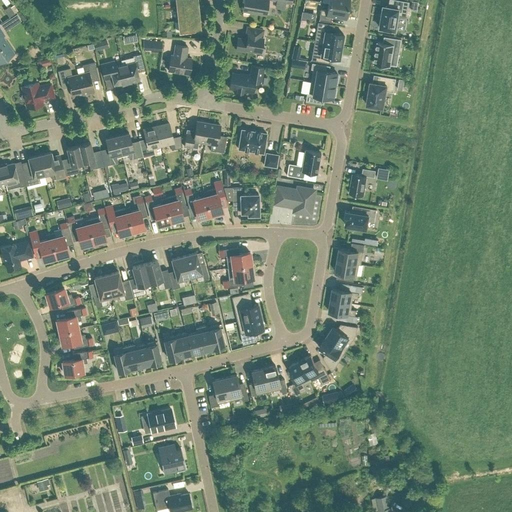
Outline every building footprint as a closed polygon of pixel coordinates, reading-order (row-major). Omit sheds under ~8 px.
[(244,0),(242,11),(265,15),(267,0),(244,0)] [(273,0),(276,0),(275,7),(284,9),(285,2),(291,3),(292,0),(273,0)] [(384,4),(381,25),(399,28),(402,15),(409,16),(411,1),(401,0),(398,0),(397,7),(384,4)] [(412,0),(411,9),(417,10),(419,1),(412,0)] [(346,18),(348,6),(328,2),(327,9),(320,8),(319,19),(330,21),(331,15),(346,18)] [(177,5),(178,18),(198,16),(197,3),(177,5)] [(4,9),(9,16),(14,13),(9,6),(4,9)] [(198,16),(178,18),(180,31),(200,29),(198,16)] [(2,23),(6,29),(11,25),(7,20),(2,23)] [(317,21),(314,41),(341,45),(341,44),(343,44),(344,35),(343,35),(343,33),(333,31),(330,31),(331,23),(317,21)] [(245,49),(260,52),(263,37),(261,37),(263,29),(247,26),(245,39),(238,37),(236,48),(245,50),(245,49)] [(0,62),(14,53),(2,36),(4,35),(0,28),(0,62)] [(401,39),(384,36),(383,42),(378,41),(374,63),(390,65),(392,52),(399,53),(401,39)] [(154,46),(155,37),(143,37),(143,46),(154,46)] [(311,59),(328,62),(329,56),(332,56),(339,58),(341,45),(314,41),(311,59)] [(186,53),(187,46),(175,44),(173,55),(171,54),(168,70),(189,74),(191,58),(185,57),(185,53),(186,53)] [(134,61),(122,64),(127,84),(132,82),(132,81),(139,79),(137,71),(138,70),(144,68),(140,53),(133,55),(134,61)] [(40,66),(52,63),(50,57),(38,60),(40,66)] [(127,84),(122,64),(115,66),(114,60),(100,63),(104,78),(110,77),(112,78),(114,86),(121,84),(121,85),(127,84)] [(84,72),(78,74),(83,93),(93,91),(91,81),(99,79),(94,61),(82,64),(84,72)] [(312,69),(310,81),(334,85),(335,83),(337,83),(338,74),(336,74),(337,72),(326,70),(327,64),(311,61),(310,68),(312,69)] [(261,82),(264,66),(251,64),(250,74),(245,73),(245,74),(231,72),(229,88),(237,89),(236,91),(242,92),(243,90),(253,92),(253,91),(255,90),(256,86),(254,85),(255,81),(261,82)] [(83,93),(78,74),(72,75),(70,67),(57,70),(62,88),(69,86),(72,96),(83,93)] [(371,81),(367,104),(372,105),(371,106),(378,107),(378,106),(383,107),(386,90),(393,91),(395,78),(378,75),(377,82),(371,81)] [(334,85),(310,81),(308,93),(306,92),(305,100),(320,103),(322,95),(332,97),(332,95),(334,96),(336,87),(334,87),(334,85)] [(37,82),(21,86),(23,94),(22,94),(21,96),(22,99),(23,100),(25,100),(27,107),(42,103),(41,100),(54,97),(50,83),(38,86),(37,82)] [(198,141),(205,142),(208,122),(196,120),(195,130),(187,129),(184,146),(197,148),(198,141)] [(169,122),(156,125),(160,145),(170,143),(171,149),(181,147),(180,135),(172,137),(169,122)] [(208,122),(205,142),(211,143),(210,150),(215,151),(215,150),(223,152),(226,138),(226,137),(218,135),(220,124),(208,122)] [(145,138),(139,140),(143,155),(149,154),(149,155),(155,153),(153,147),(160,145),(156,125),(143,128),(145,138)] [(238,148),(263,152),(266,132),(241,128),(238,148)] [(129,132),(117,135),(122,155),(128,154),(129,159),(143,155),(139,140),(131,141),(129,132)] [(108,147),(100,149),(104,165),(118,162),(116,157),(122,155),(117,135),(105,138),(108,147)] [(90,142),(78,144),(83,165),(89,164),(90,168),(104,165),(100,149),(92,151),(90,142)] [(69,157),(61,159),(65,175),(79,171),(77,166),(83,165),(78,144),(67,147),(69,157)] [(282,174),(286,175),(303,177),(304,171),(317,173),(320,151),(304,149),(302,165),(288,163),(284,162),(282,174)] [(39,154),(44,174),(50,172),(51,179),(65,175),(61,159),(59,153),(52,155),(51,151),(39,154)] [(265,152),(263,165),(276,167),(278,154),(265,152)] [(23,169),(26,184),(26,185),(40,182),(38,175),(44,174),(39,154),(28,157),(30,167),(23,169)] [(0,164),(5,183),(7,188),(19,185),(19,186),(26,184),(23,169),(17,171),(15,170),(13,162),(6,164),(6,162),(0,164)] [(353,172),(349,192),(363,195),(367,175),(375,176),(376,169),(363,167),(362,174),(353,172)] [(208,208),(210,214),(222,211),(219,201),(226,199),(225,196),(220,179),(213,181),(216,192),(209,194),(208,190),(204,191),(208,208)] [(120,193),(120,191),(118,183),(117,182),(111,184),(113,194),(120,193)] [(232,199),(232,200),(240,200),(240,209),(241,211),(247,211),(247,214),(250,214),(250,216),(256,215),(256,213),(259,213),(258,193),(241,193),(241,186),(232,186),(224,187),(227,199),(232,199)] [(277,186),(275,202),(294,206),(293,210),(310,213),(310,212),(311,211),(312,208),(312,206),(311,205),(314,189),(297,186),(297,189),(277,186)] [(208,208),(204,191),(199,192),(200,196),(193,198),(191,192),(190,188),(184,189),(185,193),(189,207),(195,205),(198,217),(210,214),(208,208)] [(164,197),(170,221),(182,217),(179,206),(185,204),(182,190),(175,192),(174,192),(175,194),(168,196),(164,197)] [(84,201),(90,199),(89,191),(82,193),(84,201)] [(150,219),(156,217),(158,224),(170,221),(164,197),(159,199),(161,203),(154,205),(150,194),(144,196),(150,219)] [(65,205),(71,204),(69,196),(63,198),(65,205)] [(125,207),(132,231),(144,228),(141,217),(147,216),(143,201),(142,197),(136,198),(137,203),(137,202),(139,209),(131,211),(130,206),(125,207)] [(36,211),(43,209),(42,202),(34,204),(36,211)] [(16,218),(32,214),(30,204),(13,209),(16,218)] [(106,212),(110,227),(111,230),(118,229),(120,234),(132,231),(125,207),(114,210),(112,204),(105,205),(106,212)] [(91,217),(87,219),(93,242),(105,239),(102,228),(108,226),(105,212),(105,211),(104,207),(97,209),(98,213),(100,220),(93,222),(91,217)] [(376,209),(362,207),(361,213),(344,210),(343,218),(345,218),(344,224),(367,228),(368,219),(374,220),(376,209)] [(20,219),(12,221),(14,227),(25,223),(24,218),(20,219)] [(67,221),(68,225),(71,238),(79,236),(81,245),(93,242),(87,219),(83,220),(84,224),(76,226),(75,219),(68,221),(67,221)] [(54,232),(49,233),(56,256),(68,253),(65,242),(72,240),(71,238),(68,225),(67,225),(67,226),(61,227),(63,234),(55,236),(54,232)] [(35,257),(42,255),(44,260),(56,256),(49,233),(45,234),(46,239),(39,240),(36,229),(28,231),(35,257)] [(32,256),(28,240),(15,244),(14,243),(1,246),(3,254),(2,256),(3,260),(5,261),(7,269),(20,266),(18,258),(24,256),(24,258),(32,256)] [(359,263),(361,263),(365,244),(352,241),(351,249),(340,247),(337,259),(359,263)] [(227,262),(227,267),(251,264),(250,251),(239,253),(238,247),(223,249),(222,248),(218,249),(219,256),(223,255),(230,254),(231,262),(227,262)] [(196,251),(183,255),(189,276),(195,274),(197,281),(209,278),(204,261),(204,264),(199,265),(196,251)] [(168,271),(167,271),(172,288),(185,284),(183,277),(189,276),(183,255),(171,258),(175,272),(168,274),(168,271)] [(157,259),(144,262),(149,282),(156,280),(158,289),(171,285),(172,288),(167,271),(166,268),(167,270),(160,272),(157,259)] [(357,274),(359,263),(337,259),(335,271),(340,272),(339,278),(353,280),(354,274),(357,274)] [(47,262),(48,269),(57,268),(56,260),(47,262)] [(128,278),(133,296),(145,292),(142,284),(149,282),(144,262),(132,266),(135,279),(129,281),(128,278)] [(228,271),(229,279),(227,279),(222,280),(223,286),(228,286),(243,284),(242,277),(253,276),(251,264),(227,267),(228,271)] [(118,270),(106,273),(111,294),(117,293),(119,300),(132,296),(133,296),(128,278),(127,278),(128,282),(122,284),(118,270)] [(111,294),(106,273),(94,276),(98,293),(92,294),(96,306),(107,303),(105,296),(111,294)] [(79,277),(81,283),(81,285),(87,282),(87,281),(85,275),(79,277)] [(351,283),(350,290),(359,291),(362,292),(363,285),(351,283)] [(66,295),(64,287),(45,293),(49,305),(60,302),(62,308),(76,303),(80,302),(79,297),(78,295),(72,297),(71,293),(66,295)] [(333,287),(331,299),(352,302),(353,297),(358,297),(359,291),(350,290),(333,287)] [(231,295),(237,320),(260,315),(258,303),(252,304),(249,304),(246,292),(231,295)] [(352,302),(331,299),(329,310),(345,313),(355,315),(356,309),(351,308),(352,302)] [(56,319),(59,331),(74,328),(78,327),(77,319),(81,319),(80,314),(87,313),(86,306),(77,308),(66,311),(67,317),(56,319)] [(131,315),(138,313),(136,306),(129,308),(131,315)] [(114,318),(121,317),(119,309),(112,311),(114,318)] [(358,315),(355,315),(345,313),(344,320),(357,322),(358,315)] [(260,315),(237,320),(240,332),(263,327),(260,315)] [(219,323),(208,326),(213,347),(224,344),(219,323)] [(333,326),(326,336),(346,349),(356,333),(358,326),(341,323),(337,329),(333,326)] [(195,327),(196,331),(197,331),(202,350),(213,347),(208,326),(207,324),(195,327)] [(84,333),(80,334),(78,327),(74,328),(59,331),(61,343),(72,341),(73,347),(85,345),(94,343),(92,336),(85,338),(84,333)] [(180,355),(174,334),(169,335),(168,331),(162,332),(168,358),(180,355)] [(186,334),(187,334),(186,331),(174,334),(180,355),(191,353),(186,334)] [(196,331),(187,334),(186,334),(191,353),(202,350),(197,331),(196,331)] [(346,349),(326,336),(319,347),(327,351),(323,357),(332,371),(346,349)] [(156,340),(145,343),(150,363),(161,360),(156,340)] [(134,345),(134,343),(123,346),(129,368),(139,365),(134,345)] [(145,343),(134,345),(139,365),(150,363),(145,343)] [(129,368),(123,346),(112,348),(118,370),(129,368)] [(62,360),(64,373),(83,370),(82,362),(87,362),(86,357),(93,356),(92,349),(87,350),(72,352),(73,359),(62,360)] [(300,359),(310,381),(319,376),(322,383),(331,379),(325,366),(319,369),(311,354),(300,359)] [(304,384),(310,381),(300,359),(289,365),(297,381),(291,384),(296,394),(307,389),(304,384)] [(275,364),(263,367),(268,390),(280,388),(281,393),(287,391),(284,378),(278,379),(275,364)] [(268,390),(263,367),(251,370),(254,382),(248,383),(251,395),(268,390)] [(224,376),(230,400),(240,397),(240,399),(247,397),(244,384),(239,385),(236,373),(224,376)] [(220,402),(230,400),(224,376),(212,379),(216,394),(210,395),(213,406),(220,404),(220,402)] [(349,397),(353,395),(347,387),(343,390),(349,397)] [(341,390),(337,390),(339,400),(348,398),(341,390)] [(287,403),(285,403),(287,411),(293,409),(291,402),(287,403)] [(171,408),(147,413),(151,430),(175,425),(171,408)] [(141,433),(131,436),(132,443),(143,441),(141,433)] [(163,451),(168,473),(186,468),(183,456),(181,446),(178,447),(175,448),(173,442),(157,446),(159,452),(163,451)] [(40,490),(48,487),(47,484),(49,483),(47,477),(37,480),(40,490)] [(189,492),(180,494),(180,493),(169,495),(168,488),(152,491),(156,509),(169,506),(169,511),(172,511),(184,510),(183,508),(192,506),(189,492)] [(140,493),(134,495),(135,502),(136,504),(143,503),(140,493)] [(392,511),(391,506),(389,507),(387,494),(372,497),(374,510),(378,509),(378,511),(392,511)]
